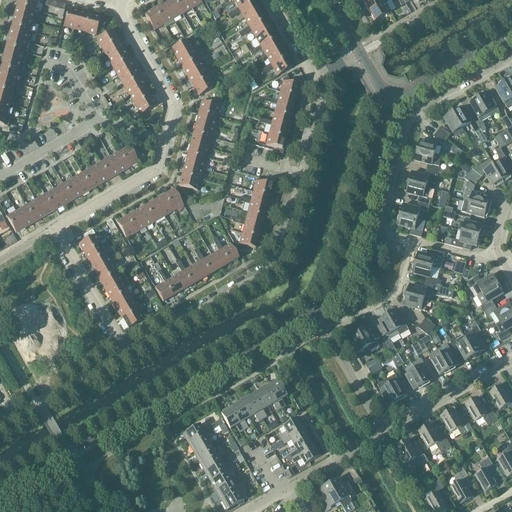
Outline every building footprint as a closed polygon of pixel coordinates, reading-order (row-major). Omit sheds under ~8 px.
[(0,126),(8,128),(39,13),(41,2),(33,0),(21,0),(0,80),(0,126)] [(173,20),(182,15),(173,0),(170,0),(164,4),(173,20)] [(173,0),(182,15),(192,9),(186,0),(173,0)] [(199,0),(186,0),(192,9),(202,4),(199,0)] [(238,9),(233,12),(235,16),(241,13),(240,11),(254,3),(252,0),(237,0),(234,2),(238,9)] [(369,0),(364,3),(369,13),(385,4),(383,0),(369,0)] [(241,13),(245,20),(259,12),(254,3),(240,11),(241,13)] [(164,26),(173,20),(164,4),(154,9),(164,26)] [(226,12),(221,4),(213,9),(218,17),(226,12)] [(385,4),(369,13),(375,22),(391,13),(385,4)] [(68,9),(63,27),(74,30),(79,12),(68,9)] [(164,26),(154,9),(144,15),(154,31),(164,26)] [(74,30),(85,33),(90,15),(79,12),(74,30)] [(249,28),(244,31),(246,35),(252,32),(250,30),(265,22),(259,12),(245,20),(249,28)] [(101,18),(90,15),(85,33),(96,36),(101,18)] [(250,30),(252,32),(256,39),(270,31),(265,22),(250,30)] [(102,50),(119,41),(113,31),(97,40),(102,50)] [(260,47),(255,50),(257,54),(262,50),(261,49),(275,40),(270,31),(256,39),(260,47)] [(177,59),(193,50),(188,40),(171,49),(177,59)] [(267,58),(281,50),(275,40),(261,49),(262,50),(267,58)] [(108,59),(124,50),(119,41),(102,50),(108,59)] [(113,69),(129,59),(124,50),(108,59),(113,69)] [(193,50),(177,59),(182,69),(199,59),(193,50)] [(271,65),(265,68),(268,72),(273,69),(272,67),(286,59),(281,50),(267,58),(271,65)] [(119,78),(135,69),(129,59),(113,69),(119,78)] [(188,78),(204,69),(199,59),(182,69),(188,78)] [(292,69),(286,59),(272,67),(273,69),(278,77),(292,69)] [(124,87),(140,78),(135,69),(119,78),(124,87)] [(204,69),(188,78),(193,87),(209,78),(204,69)] [(248,77),(253,87),(259,83),(254,73),(248,77)] [(283,82),(280,93),(296,97),(299,86),(288,83),(289,79),(287,75),(281,79),(283,82)] [(129,97),(146,87),(140,78),(124,87),(129,97)] [(193,87),(199,97),(215,88),(209,78),(193,87)] [(511,100),(511,95),(504,81),(496,87),(497,89),(496,89),(507,108),(505,109),(508,117),(511,114),(511,112),(509,107),(511,106),(509,102),(511,100)] [(135,106),(151,97),(146,87),(129,97),(135,106)] [(47,97),(59,100),(61,92),(49,88),(47,97)] [(478,96),(491,117),(500,112),(489,93),(488,94),(487,92),(478,96)] [(278,101),(272,100),(271,104),(277,106),(277,103),(293,108),(296,97),(280,93),(278,101)] [(491,117),(478,96),(471,101),(472,103),(470,104),(481,122),(478,123),(481,130),(482,133),(486,131),(484,124),(483,122),(491,117)] [(151,97),(135,106),(141,116),(157,107),(151,97)] [(199,113),(217,118),(220,107),(202,102),(199,113)] [(275,114),(291,118),(293,108),(277,103),(277,106),(275,114)] [(454,114),(463,129),(472,123),(463,108),(454,114)] [(217,118),(199,113),(196,124),(214,129),(217,118)] [(273,122),(267,121),(265,125),(271,126),(272,124),(288,129),(291,118),(275,114),(273,122)] [(463,129),(454,114),(445,119),(454,134),(463,129)] [(507,116),(502,119),(508,130),(511,128),(511,124),(510,121),(507,116)] [(214,129),(196,124),(193,134),(211,139),(214,129)] [(269,135),(285,139),(288,129),(272,124),(271,126),(269,135)] [(447,140),(451,136),(441,128),(437,133),(447,140)] [(480,130),(475,133),(482,145),(487,142),(480,130)] [(437,133),(434,137),(444,145),(447,140),(437,133)] [(211,139),(193,134),(191,145),(209,150),(211,139)] [(285,139),(269,135),(266,146),(278,149),(277,153),(283,155),(284,150),(282,150),(285,139)] [(500,135),(495,138),(501,149),(506,146),(500,135)] [(418,151),(435,156),(438,145),(421,141),(418,151)] [(209,150),(191,145),(188,155),(206,160),(209,150)] [(119,153),(129,169),(139,163),(129,147),(119,153)] [(440,168),(438,167),(441,157),(435,156),(418,151),(415,162),(428,165),(427,171),(439,174),(440,168)] [(110,158),(119,174),(129,169),(119,153),(110,158)] [(185,166),(203,170),(206,160),(188,155),(185,166)] [(119,174),(110,158),(101,163),(110,180),(119,174)] [(479,182),(486,174),(493,187),(495,186),(496,188),(497,187),(500,186),(501,186),(504,184),(494,166),(491,161),(473,171),(472,170),(469,174),(469,175),(479,182)] [(494,166),(504,184),(507,183),(508,182),(510,180),(511,179),(511,177),(511,176),(503,161),(494,166)] [(110,180),(101,163),(91,169),(101,185),(110,180)] [(203,170),(185,166),(182,176),(200,181),(203,170)] [(82,174),(91,190),(101,185),(91,169),(82,174)] [(427,188),(428,183),(436,185),(439,174),(427,171),(425,177),(412,173),(410,184),(427,188)] [(91,190),(82,174),(73,180),(82,196),(91,190)] [(471,204),(488,208),(490,209),(491,208),(491,205),(492,203),(492,200),(490,200),(490,198),(473,193),(475,187),(479,182),(469,175),(465,179),(469,182),(464,202),(465,202),(471,204)] [(200,181),(182,176),(179,187),(197,192),(200,181)] [(63,185),(73,201),(82,196),(73,180),(63,185)] [(254,193),(270,197),(272,186),(274,187),(275,182),(269,181),(268,185),(257,182),(254,193)] [(418,203),(430,206),(432,200),(428,199),(430,189),(427,188),(410,184),(407,194),(419,197),(418,203)] [(54,190),(63,207),(73,201),(63,185),(54,190)] [(44,196),(54,212),(63,207),(54,190),(44,196)] [(174,190),(164,196),(174,212),(184,206),(174,190)] [(251,201),(245,200),(244,204),(250,206),(251,203),(267,207),(270,197),(254,193),(251,201)] [(54,212),(44,196),(35,201),(44,217),(54,212)] [(174,212),(164,196),(155,201),(164,217),(174,212)] [(26,207),(35,223),(44,217),(35,201),(26,207)] [(164,217),(155,201),(146,206),(155,223),(164,217)] [(490,209),(488,208),(471,204),(465,202),(462,213),(485,219),(485,217),(487,218),(488,217),(489,214),(490,212),(490,211),(490,209)] [(251,203),(250,206),(248,214),(264,218),(267,207),(251,203)] [(430,206),(418,203),(416,209),(404,205),(401,216),(418,220),(421,210),(428,213),(430,206)] [(155,223),(146,206),(136,212),(146,228),(155,223)] [(26,228),(35,223),(26,207),(16,212),(26,228)] [(26,228),(16,212),(7,218),(16,234),(26,228)] [(146,228),(136,212),(127,217),(136,234),(146,228)] [(444,212),(443,218),(454,221),(456,215),(452,214),(444,212)] [(240,221),(239,225),(245,226),(245,224),(261,228),(264,218),(248,214),(246,222),(240,221)] [(416,226),(418,220),(401,216),(398,226),(411,230),(409,235),(421,239),(424,229),(416,226)] [(136,234),(127,217),(117,223),(126,239),(136,234)] [(111,219),(106,222),(111,231),(116,228),(111,219)] [(482,228),(483,227),(461,221),(459,231),(463,232),(480,237),(483,238),(483,236),(484,233),(484,231),(484,228),(482,228)] [(245,224),(245,226),(242,235),(258,239),(261,228),(245,224)] [(460,242),(452,240),(447,239),(445,245),(463,250),(464,244),(477,247),(480,237),(463,232),(460,242)] [(85,255),(101,245),(95,235),(79,245),(85,255)] [(242,235),(240,246),(236,248),(239,253),(243,251),(244,247),(255,250),(258,239),(242,235)] [(221,251),(229,265),(239,259),(231,245),(223,250),(220,244),(216,246),(219,252),(221,251)] [(101,245),(85,255),(90,264),(106,255),(101,245)] [(229,265),(221,251),(219,252),(212,256),(220,270),(229,265)] [(419,254),(416,264),(433,269),(435,263),(443,264),(445,254),(433,251),(432,257),(419,254)] [(106,255),(90,264),(96,273),(112,264),(106,255)] [(212,256),(204,260),(201,255),(197,257),(200,263),(202,261),(210,276),(220,270),(212,256)] [(193,267),(201,281),(210,276),(202,261),(200,263),(193,267)] [(426,278),(425,283),(437,287),(438,280),(430,278),(433,269),(416,264),(413,263),(412,272),(414,273),(413,274),(426,278)] [(112,264),(96,273),(101,283),(117,273),(112,264)] [(193,267),(185,271),(182,266),(178,268),(182,273),(184,272),(192,286),(201,281),(193,267)] [(184,272),(182,273),(174,278),(182,292),(192,286),(184,272)] [(117,273),(101,283),(106,292),(123,283),(117,273)] [(471,289),(473,288),(478,297),(498,285),(493,276),(481,283),(478,277),(467,284),(471,289)] [(174,278),(167,282),(164,277),(160,279),(163,284),(165,283),(173,297),(182,292),(174,278)] [(123,283),(106,292),(112,301),(128,292),(126,289),(123,283)] [(165,283),(163,284),(155,289),(163,303),(173,297),(165,283)] [(437,287),(425,283),(423,289),(410,286),(407,296),(428,302),(430,296),(452,299),(454,291),(437,287)] [(498,285),(478,297),(477,298),(482,306),(481,307),(484,313),(495,306),(492,301),(503,295),(498,285)] [(153,291),(147,294),(150,299),(156,296),(153,291)] [(128,292),(112,301),(117,311),(133,301),(128,292)] [(405,307),(422,311),(425,312),(428,302),(407,296),(405,307)] [(133,301),(117,311),(123,320),(139,311),(133,301)] [(511,315),(511,304),(510,306),(509,305),(498,311),(495,306),(484,313),(487,318),(490,317),(495,325),(511,315)] [(149,305),(139,311),(140,313),(151,307),(149,305)] [(123,320),(128,330),(145,321),(140,313),(139,311),(123,320)] [(398,311),(388,316),(399,335),(400,336),(410,331),(407,326),(398,311)] [(511,315),(495,325),(500,334),(498,336),(501,342),(511,335),(509,330),(511,328),(511,315)] [(382,327),(377,330),(381,336),(387,347),(392,344),(392,343),(390,340),(399,335),(388,316),(379,321),(382,327)] [(422,324),(432,332),(432,331),(436,327),(426,319),(422,324)] [(432,332),(422,324),(419,328),(428,336),(430,334),(432,332)] [(464,337),(476,356),(485,351),(478,339),(484,336),(477,325),(472,329),(473,332),(464,337)] [(369,327),(360,333),(368,348),(371,352),(380,347),(381,350),(387,347),(381,336),(377,330),(372,333),(369,327)] [(360,333),(350,338),(359,353),(368,348),(360,333)] [(437,335),(432,338),(436,345),(441,342),(437,335)] [(476,356),(464,337),(456,341),(455,338),(450,341),(454,349),(458,347),(466,362),(476,356)] [(417,343),(423,354),(428,351),(422,340),(417,343)] [(423,354),(417,343),(412,346),(418,357),(423,354)] [(448,345),(438,351),(450,371),(459,366),(451,350),(448,345)] [(438,351),(429,356),(432,361),(441,376),(450,371),(438,351)] [(398,354),(391,358),(393,362),(397,369),(404,365),(398,354)] [(391,358),(382,363),(384,367),(393,362),(391,358)] [(369,371),(380,364),(377,359),(366,365),(369,371)] [(422,360),(412,365),(416,371),(424,386),(434,380),(425,365),(422,360)] [(380,364),(369,371),(372,376),(383,369),(380,364)] [(416,371),(406,376),(415,391),(424,386),(416,371)] [(396,375),(387,380),(390,385),(399,401),(408,395),(399,380),(396,375)] [(277,380),(268,386),(281,409),(285,407),(281,400),(287,397),(287,396),(281,386),(277,380)] [(387,380),(378,386),(381,391),(389,406),(399,401),(390,385),(387,380)] [(284,384),(281,386),(287,396),(290,394),(284,384)] [(277,412),(281,409),(268,386),(258,391),(268,408),(273,405),(277,412)] [(502,386),(490,393),(500,411),(508,406),(510,411),(511,410),(511,395),(509,398),(502,386)] [(263,411),(268,408),(258,391),(249,397),(262,420),(267,418),(263,411)] [(457,396),(453,398),(458,408),(463,405),(457,396)] [(258,423),(262,420),(249,397),(239,402),(249,419),(254,416),(258,423)] [(478,398),(466,405),(476,423),(483,418),(488,427),(498,421),(490,406),(485,409),(478,398)] [(239,402),(230,407),(244,431),(248,428),(244,422),(249,419),(239,402)] [(239,433),(244,431),(230,407),(220,413),(230,430),(235,426),(239,433)] [(453,410),(442,417),(452,434),(459,430),(463,436),(473,431),(466,418),(460,421),(453,410)] [(286,433),(279,437),(281,441),(305,428),(299,418),(283,427),(286,433)] [(221,420),(210,427),(212,431),(219,427),(224,424),(221,420)] [(276,421),(267,426),(270,431),(278,426),(276,421)] [(224,424),(219,427),(222,431),(224,434),(228,432),(224,424)] [(183,435),(188,445),(212,431),(210,427),(203,431),(199,425),(183,435)] [(431,425),(419,432),(429,449),(437,445),(441,453),(452,448),(443,433),(438,436),(431,425)] [(310,437),(305,428),(281,441),(284,445),(291,441),(294,447),(310,437)] [(214,435),(212,431),(188,445),(194,454),(211,444),(208,439),(214,435)] [(254,434),(248,438),(251,443),(255,440),(257,439),(254,434)] [(316,446),(310,437),(294,447),(297,452),(290,456),(292,460),(316,446)] [(409,440),(397,447),(407,465),(414,460),(419,469),(429,463),(421,448),(415,451),(409,440)] [(235,443),(230,446),(234,452),(238,450),(235,443)] [(213,449),(211,444),(194,454),(199,463),(223,450),(220,445),(213,449)] [(498,461),(508,478),(511,475),(511,444),(502,450),(506,456),(498,461)] [(321,456),(316,446),(292,460),(295,464),(301,460),(305,466),(321,456)] [(199,463),(205,473),(221,463),(218,458),(225,454),(223,450),(199,463)] [(483,472),(476,476),(486,493),(498,486),(491,475),(497,472),(489,459),(479,465),(483,472)] [(224,468),(221,463),(205,473),(210,482),(234,469),(231,464),(224,468)] [(352,465),(348,467),(353,475),(357,472),(352,465)] [(429,465),(423,468),(426,473),(432,470),(429,465)] [(236,473),(234,469),(210,482),(216,492),(232,482),(229,477),(236,473)] [(290,469),(285,472),(289,479),(294,476),(290,469)] [(459,483),(451,488),(461,505),(473,498),(467,487),(472,484),(465,471),(455,477),(459,483)] [(355,496),(348,484),(343,487),(338,479),(329,484),(339,503),(342,508),(351,503),(351,501),(350,499),(355,496)] [(434,495),(427,499),(434,511),(445,511),(449,510),(442,499),(448,495),(440,481),(429,487),(434,495)] [(235,487),(232,482),(216,492),(221,501),(245,487),(242,483),(235,487)] [(324,499),(318,502),(324,511),(328,511),(331,511),(330,509),(339,503),(329,484),(319,490),(324,499)] [(247,492),(245,487),(221,501),(227,511),(243,501),(240,496),(247,492)]
